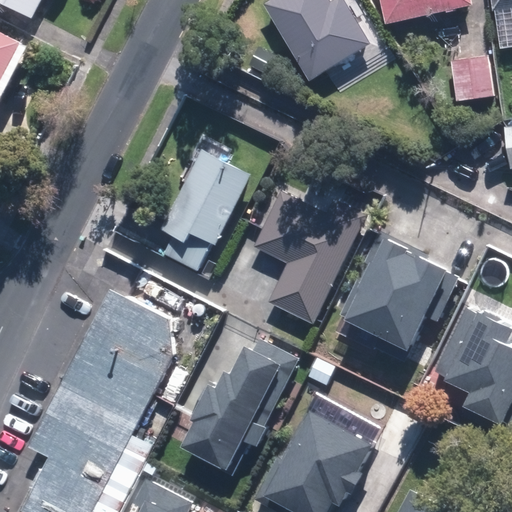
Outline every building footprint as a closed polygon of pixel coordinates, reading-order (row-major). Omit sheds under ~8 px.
[(0,0),(34,19),(44,0),(0,0)] [(330,0),(269,0),(265,3),(313,82),(376,44),(348,0),(331,0),(331,1),(330,0)] [(384,0),(390,24),(477,4),(475,0),(384,0)] [(511,7),(511,0),(493,0),(495,10),(511,7)] [(0,110),(34,45),(0,27),(0,110)] [(395,51),(373,67),(397,102),(420,86),(395,51)] [(491,54),(454,59),(459,100),(496,95),(491,54)] [(200,270),(215,242),(219,244),(255,174),(206,149),(165,228),(177,234),(167,253),(200,270)] [(313,322),(364,209),(330,194),(320,216),(283,199),(262,246),(286,257),(266,301),(313,322)] [(451,260),(379,228),(337,320),(408,353),(451,260)] [(46,511),(95,511),(203,309),(129,270),(45,430),(64,440),(30,503),(46,511)] [(508,332),(471,314),(439,377),(471,393),(464,406),(511,429),(511,352),(500,347),(508,332)] [(236,473),(298,357),(254,334),(236,368),(227,363),(183,445),(236,473)] [(311,411),(266,495),(298,511),(324,511),(331,500),(338,504),(346,489),(349,491),(359,473),(356,471),(371,443),(311,411)] [(186,511),(191,502),(153,483),(138,511),(186,511)] [(449,511),(410,492),(399,511),(449,511)]
